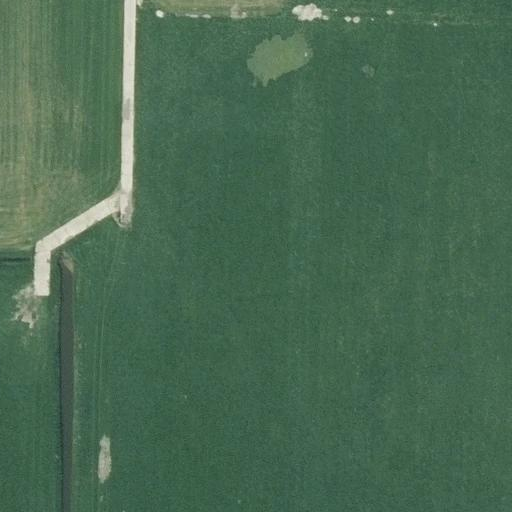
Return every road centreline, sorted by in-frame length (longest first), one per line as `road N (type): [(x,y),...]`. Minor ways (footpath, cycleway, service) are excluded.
road 1 (track): [(129,0),(125,229)]
road 2 (track): [(125,198),(41,250),(41,290)]
